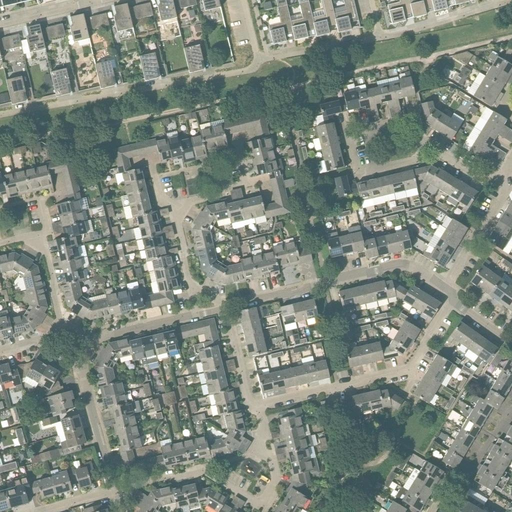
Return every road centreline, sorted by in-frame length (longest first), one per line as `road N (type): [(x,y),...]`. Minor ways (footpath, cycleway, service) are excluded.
road 1 (track): [(0,142),(243,98),(511,35)]
road 2 (residential): [(258,60),(239,75),(0,117)]
road 3 (residential): [(251,411),(400,378),(450,306)]
road 4 (residential): [(224,305),(392,267),(445,289)]
road 5 (residential): [(378,36),(511,0)]
road 6 (residential): [(117,488),(77,364)]
road 7 (residential): [(445,289),(505,177)]
road 8 (residential): [(341,129),(405,109),(424,162)]
road 9 (residential): [(444,511),(511,408)]
road 10 (residential): [(258,60),(378,36)]
